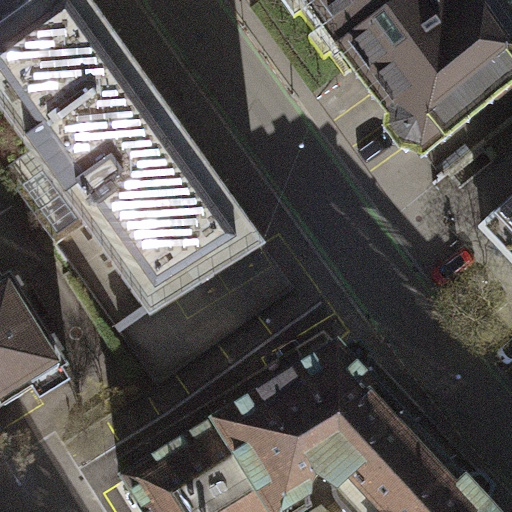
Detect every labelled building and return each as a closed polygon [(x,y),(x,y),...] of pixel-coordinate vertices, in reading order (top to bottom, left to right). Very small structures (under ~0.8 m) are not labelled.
[(0,0),(0,22),(31,0),(0,0)] [(266,243),(90,0),(31,0),(0,22),(0,104),(146,315),(266,243)] [(314,7),(340,43),(399,0),(293,0),(298,5),(314,7)] [(511,0),(399,0),(340,43),(387,109),(387,125),(406,149),(420,152),(511,76),(511,0)] [(511,261),(511,198),(480,228),(511,261)] [(191,303),(206,338),(293,302),(279,266),(191,303)] [(0,407),(67,365),(9,271),(0,276),(0,407)] [(299,511),(331,495),(346,511),(481,511),(488,506),(344,334),(208,416),(270,511),(299,511)] [(114,476),(136,511),(270,511),(208,416),(114,476)]
